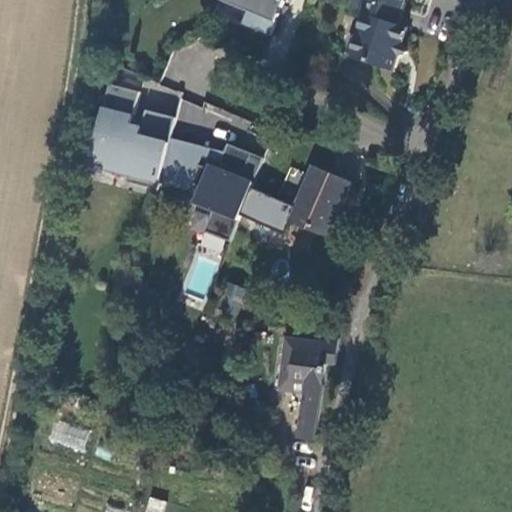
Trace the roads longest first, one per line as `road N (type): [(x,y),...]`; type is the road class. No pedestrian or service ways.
road 1 (residential): [(483,0),(352,353),(322,511)]
road 2 (track): [(0,494),(62,185),(89,0)]
